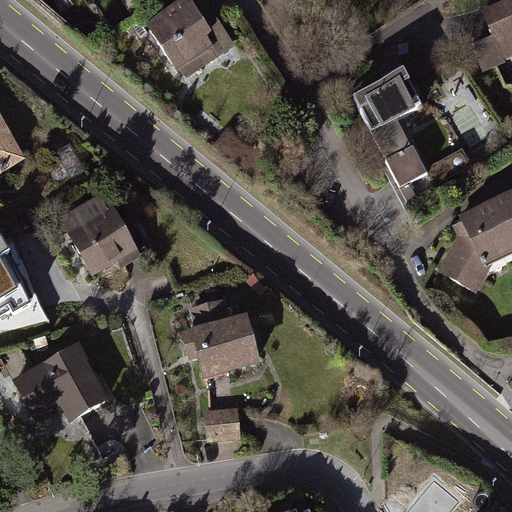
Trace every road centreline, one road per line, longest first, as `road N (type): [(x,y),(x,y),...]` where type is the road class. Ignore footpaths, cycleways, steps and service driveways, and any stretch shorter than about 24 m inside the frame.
road 1 (secondary): [(0,20),(511,450)]
road 2 (residential): [(242,0),(415,298),(475,359),(495,368)]
road 3 (residential): [(54,511),(291,469),(330,474),(362,511)]
